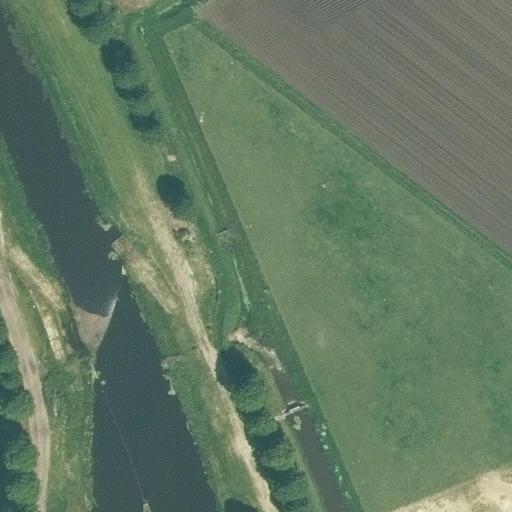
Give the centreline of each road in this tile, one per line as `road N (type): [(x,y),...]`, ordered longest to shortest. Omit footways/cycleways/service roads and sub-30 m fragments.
road 1 (track): [(55,0),(83,45),(273,511)]
road 2 (track): [(44,511),(46,391),(0,303)]
